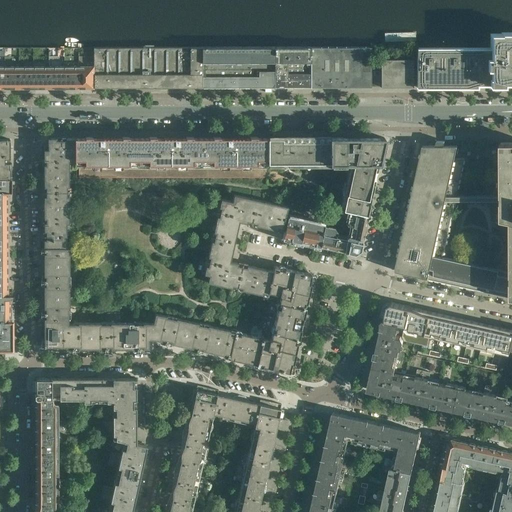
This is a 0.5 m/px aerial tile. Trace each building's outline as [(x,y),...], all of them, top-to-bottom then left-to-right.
[(341,29),(341,41),(372,40),(372,29),(341,29)] [(511,33),(502,33),(502,34),(491,34),(491,49),(416,49),(416,87),(477,87),(477,85),(503,85),(503,82),(511,81),(511,33)] [(311,87),(311,47),(201,47),(201,48),(201,88),(311,87)] [(371,87),(371,58),(371,47),(311,47),(311,87),(371,87)] [(201,88),(201,48),(94,48),(94,88),(201,88)] [(413,87),(413,61),(413,59),(381,59),(381,87),(413,87)] [(0,88),(18,88),(18,64),(13,64),(13,67),(8,67),(8,65),(3,65),(3,67),(0,67),(0,88)] [(48,88),(48,64),(43,64),(43,67),(33,67),(33,64),(28,64),(28,67),(23,67),(23,64),(18,64),(18,88),(48,88)] [(78,88),(78,67),(78,64),(73,64),(73,67),(68,67),(68,64),(63,64),(63,67),(53,67),(53,64),(48,64),(48,88),(78,88)] [(93,88),(93,64),(88,64),(88,67),(78,67),(78,88),(93,88)] [(267,158),(267,138),(266,138),(257,138),(257,136),(249,136),(249,138),(242,138),(242,137),(230,137),(230,138),(220,138),(220,136),(213,136),(213,138),(193,138),(193,136),(185,136),(185,138),(184,138),(175,138),(175,137),(163,137),(163,138),(156,138),(156,136),(149,136),(149,138),(129,138),(129,136),(122,136),(122,138),(115,138),(115,137),(103,137),(103,138),(92,138),(92,136),(85,136),(85,138),(74,138),(74,156),(74,160),(79,160),(79,178),(267,178),(267,166),(267,158)] [(10,163),(10,158),(10,139),(0,139),(0,138),(0,178),(11,178),(11,168),(11,163),(10,163)] [(74,156),(74,138),(48,138),(48,145),(44,145),(44,160),(69,160),(74,160),(74,156)] [(299,166),(299,138),(267,138),(267,158),(267,166),(299,166)] [(330,166),(330,138),(299,138),(299,166),(330,166)] [(380,156),(358,152),(358,142),(358,138),(346,138),(330,138),(330,166),(341,166),(341,163),(352,163),(352,166),(377,171),(378,163),(380,156)] [(380,156),(384,138),(358,138),(358,142),(358,152),(380,156)] [(511,296),(511,142),(501,143),(501,195),(456,196),(465,158),(455,158),(458,146),(444,146),(445,141),(439,141),(438,146),(423,146),(395,271),(511,296)] [(69,192),(69,160),(44,160),(44,192),(69,192)] [(373,186),(377,171),(352,166),(349,181),(373,186)] [(11,178),(0,178),(0,191),(9,192),(11,192),(11,178)] [(370,201),(373,189),(373,186),(349,181),(346,195),(370,201)] [(0,204),(7,204),(7,197),(7,196),(8,196),(10,196),(9,192),(0,191),(0,204)] [(69,223),(69,192),(44,192),(44,221),(66,221),(66,223),(69,223)] [(251,224),(257,200),(234,194),(232,201),(221,199),(215,224),(237,229),(239,221),(251,224)] [(367,215),(369,204),(370,201),(346,195),(343,210),(348,211),(367,216),(367,215)] [(282,231),(287,207),(257,200),(251,224),(282,231)] [(360,246),(365,222),(367,216),(348,211),(346,222),(347,224),(349,225),(348,232),(349,234),(347,235),(355,248),(354,252),(354,253),(355,253),(355,254),(356,254),(357,254),(358,253),(359,252),(359,251),(359,250),(359,249),(358,248),(359,246),(360,246)] [(295,240),(300,219),(292,217),(290,219),(287,218),(283,237),(290,238),(292,241),(293,240),(295,240)] [(307,242),(311,224),(308,223),(307,221),(300,219),(295,240),(297,241),(298,242),(300,241),(307,242)] [(66,248),(66,223),(66,221),(44,221),(44,248),(42,248),(42,249),(66,249),(66,248)] [(319,245),(324,227),(324,224),(316,223),(315,224),(311,224),(307,242),(315,244),(316,246),(317,245),(320,246),(320,245),(319,245)] [(230,261),(231,254),(237,229),(215,224),(204,274),(209,275),(207,282),(237,288),(242,264),(230,261)] [(355,248),(347,235),(344,237),(343,234),(336,233),(336,230),(335,229),(324,227),(319,245),(320,245),(351,252),(353,251),(353,252),(354,252),(355,248)] [(69,281),(69,248),(66,248),(66,249),(42,249),(42,251),(44,251),(44,279),(42,279),(42,281),(69,281)] [(268,292),(273,271),(242,264),(237,288),(267,295),(268,295),(268,293),(268,292)] [(305,309),(311,283),(309,283),(311,275),(309,274),(279,267),(274,266),(273,271),(268,292),(268,293),(268,295),(267,295),(266,300),(277,302),(279,302),(279,303),(305,309)] [(7,291),(7,283),(7,281),(0,281),(0,294),(11,295),(11,291),(7,291)] [(69,313),(69,281),(42,281),(42,282),(44,282),(44,312),(42,312),(42,313),(69,313)] [(0,307),(11,307),(11,295),(0,294),(0,307)] [(299,338),(305,309),(279,303),(279,302),(277,302),(277,303),(279,304),(272,331),(271,330),(270,331),(270,332),(272,332),(299,338)] [(429,336),(510,355),(511,348),(511,345),(511,329),(503,327),(490,325),(478,322),(465,319),(452,316),(440,313),(427,310),(414,307),(401,304),(392,302),(388,305),(384,320),(397,323),(399,324),(396,334),(401,335),(402,339),(427,344),(429,336)] [(11,307),(0,307),(0,319),(11,320),(11,319),(11,307)] [(73,324),(68,324),(68,319),(69,319),(69,313),(42,313),(42,315),(44,315),(44,343),(42,343),(42,346),(67,346),(67,348),(72,348),(72,350),(73,350),(73,324)] [(165,344),(171,317),(155,313),(153,323),(138,323),(138,350),(139,350),(139,348),(149,348),(149,339),(154,339),(164,341),(164,343),(165,344)] [(167,344),(167,342),(196,349),(195,351),(197,351),(203,324),(171,317),(165,344),(167,344)] [(11,320),(0,319),(0,348),(7,348),(7,349),(8,349),(8,350),(9,350),(10,350),(11,350),(12,349),(13,349),(13,348),(13,319),(11,319),(11,320)] [(402,339),(401,335),(396,334),(399,324),(397,323),(384,320),(384,321),(382,323),(382,326),(383,326),(376,355),(397,360),(399,349),(401,349),(403,340),(402,339)] [(105,350),(105,323),(73,323),(73,324),(73,350),(75,350),(75,348),(86,348),(104,348),(104,350),(105,350)] [(138,350),(138,323),(105,323),(105,350),(107,350),(107,348),(136,348),(136,350),(138,350)] [(198,351),(199,349),(227,356),(226,357),(229,358),(235,331),(203,324),(197,351),(198,351)] [(256,364),(262,338),(263,338),(263,336),(262,336),(261,338),(236,332),(237,330),(235,330),(235,331),(229,358),(256,364)] [(293,363),(299,338),(272,332),(270,332),(270,331),(264,330),(263,336),(263,338),(262,338),(256,364),(289,372),(291,363),(293,363)] [(400,396),(405,375),(394,372),(397,360),(376,355),(369,389),(400,396)] [(434,404),(439,383),(429,380),(430,372),(417,369),(416,377),(405,375),(400,396),(434,404)] [(51,397),(51,378),(36,378),(36,398),(51,397)] [(98,401),(98,378),(51,378),(51,397),(52,397),(52,395),(59,395),(59,398),(83,398),(83,401),(98,401)] [(136,410),(136,378),(98,378),(98,401),(112,401),(113,410),(136,410)] [(469,412),(474,391),(466,389),(466,386),(447,382),(447,384),(439,383),(434,404),(469,412)] [(275,433),(281,404),(260,399),(259,403),(249,401),(245,396),(238,395),(232,397),(217,394),(218,390),(197,385),(190,414),(187,421),(207,425),(209,416),(212,416),(213,413),(255,422),(254,426),(256,426),(254,436),(274,440),(275,433)] [(503,420),(508,398),(497,396),(499,387),(486,385),(484,393),(474,391),(469,412),(503,420)] [(52,397),(51,397),(36,398),(36,410),(54,410),(54,405),(52,404),(52,397)] [(511,421),(511,399),(508,398),(503,420),(511,421)] [(54,422),(54,410),(36,410),(36,422),(54,422)] [(136,443),(136,410),(113,410),(113,421),(102,421),(103,434),(113,434),(113,438),(114,438),(124,441),(124,440),(136,443)] [(359,440),(363,419),(333,412),(325,446),(346,451),(347,447),(348,439),(351,438),(359,440)] [(386,446),(391,425),(363,419),(359,440),(367,442),(366,444),(377,447),(378,444),(386,446)] [(205,448),(208,435),(205,435),(207,425),(187,421),(182,433),(181,449),(180,452),(200,456),(202,447),(205,448)] [(54,434),(54,422),(36,422),(36,434),(54,434)] [(412,472),(421,432),(391,425),(386,446),(394,448),(395,449),(391,467),(412,472)] [(54,447),(54,434),(36,434),(36,447),(54,447)] [(274,454),(274,440),(254,436),(252,445),(250,445),(247,457),(249,458),(247,467),(267,472),(267,469),(274,454)] [(461,457),(464,442),(452,439),(450,441),(444,465),(463,470),(463,467),(462,464),(463,460),(461,457)] [(138,482),(146,445),(136,443),(124,440),(124,441),(121,454),(111,452),(108,464),(118,467),(115,477),(138,482)] [(473,462),(477,444),(464,442),(461,457),(463,460),(473,462)] [(485,466),(489,447),(477,444),(473,462),(473,464),(485,466)] [(339,485),(346,451),(325,446),(318,480),(339,485)] [(54,459),(54,447),(36,447),(36,459),(54,459)] [(497,469),(497,467),(501,450),(489,447),(485,466),(497,469)] [(511,468),(511,461),(511,452),(501,450),(497,467),(507,470),(511,468)] [(197,485),(201,466),(198,466),(200,456),(180,452),(180,455),(174,470),(173,486),(172,489),(192,493),(194,484),(197,485)] [(54,471),(54,459),(36,459),(36,471),(54,471)] [(511,480),(511,461),(511,468),(507,470),(506,474),(504,476),(503,479),(511,480)] [(460,481),(463,470),(444,465),(441,477),(460,481)] [(265,490),(266,474),(267,472),(247,467),(245,476),(243,476),(239,494),(241,495),(239,504),(259,508),(259,506),(265,490)] [(409,485),(412,472),(391,467),(390,467),(389,473),(391,473),(390,480),(409,485)] [(55,483),(54,471),(36,471),(36,483),(55,483)] [(111,511),(131,511),(138,482),(115,477),(113,488),(103,486),(100,498),(110,501),(108,511),(111,511)] [(459,493),(461,482),(460,481),(441,477),(439,489),(459,493)] [(511,492),(511,480),(503,479),(501,490),(511,492)] [(332,511),(339,485),(318,480),(310,511),(332,511)] [(406,497),(409,485),(390,480),(388,487),(386,487),(385,492),(406,497)] [(55,496),(55,483),(36,483),(36,496),(55,496)] [(190,511),(192,503),(190,503),(192,493),(172,489),(172,492),(166,507),(165,511),(190,511)] [(456,505),(459,493),(439,489),(436,501),(456,505)] [(511,505),(511,492),(501,490),(500,490),(497,502),(511,505)] [(404,509),(406,497),(385,492),(384,497),(386,498),(384,505),(404,509)] [(55,505),(55,496),(36,496),(36,503),(35,507),(53,511),(55,505)] [(454,511),(456,505),(436,501),(433,511),(454,511)] [(511,511),(511,505),(497,502),(494,511),(511,511)]
